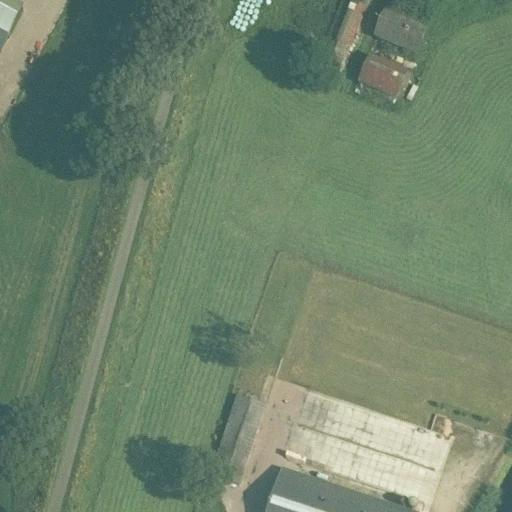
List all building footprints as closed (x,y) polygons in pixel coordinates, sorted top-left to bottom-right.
[(0,0),(0,52),(2,54),(24,12),(0,0)] [(340,78),(369,5),(356,0),(343,0),(340,9),(340,11),(317,68),(340,78)] [(416,57),(428,29),(387,11),(375,39),(416,57)] [(397,104),(399,99),(408,74),(371,57),(358,86),(397,104)] [(241,488),(267,408),(237,399),(211,478),(241,488)] [(409,511),(282,471),(268,511),(409,511)]
